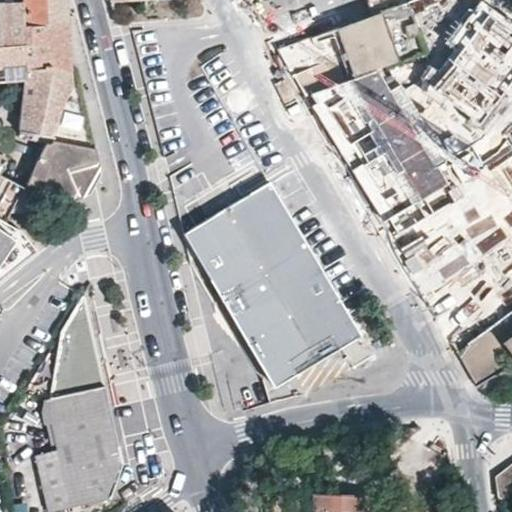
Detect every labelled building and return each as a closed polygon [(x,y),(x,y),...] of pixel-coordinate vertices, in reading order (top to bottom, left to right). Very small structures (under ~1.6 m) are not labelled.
[(339,30),(342,38),(351,63),(354,73),(396,58),(383,22),(395,17),(396,19),(405,16),(416,11),(413,0),(379,12),(379,15),(339,30)] [(511,87),(511,21),(483,0),(480,0),(449,41),(457,47),(417,99),(472,140),(511,87)] [(70,85),(67,21),(28,21),(27,4),(23,3),(1,4),(0,3),(0,81),(21,80),(19,132),(54,139),(79,144),(92,147),(95,148),(82,88),(70,85)] [(27,4),(28,21),(67,21),(67,12),(66,4),(27,4)] [(333,52),(326,31),(278,49),(279,50),(290,70),(313,59),(333,52)] [(336,59),(313,66),(294,76),(305,96),(345,82),(336,59)] [(447,183),(378,71),(312,96),(316,104),(313,106),(379,214),(407,198),(412,205),(447,183)] [(26,183),(66,201),(104,189),(95,148),(92,147),(79,144),(54,139),(47,141),(45,144),(26,183)] [(66,201),(26,183),(24,187),(0,175),(0,165),(2,162),(2,157),(1,156),(0,155),(0,219),(6,222),(27,215),(66,201)] [(511,205),(495,178),(416,225),(439,264),(424,273),(460,332),(511,301),(511,205)] [(184,233),(217,288),(232,314),(274,386),(360,334),(271,182),(225,208),(208,218),(202,208),(185,218),(191,229),(184,233)] [(0,275),(35,248),(21,231),(6,222),(0,219),(0,275)] [(50,399),(48,412),(56,450),(60,466),(67,497),(69,507),(82,503),(110,497),(121,464),(123,464),(101,371),(94,338),(83,293),(60,331),(49,397),(50,399)] [(493,327),(458,352),(481,392),(511,372),(511,360),(509,356),(493,327)] [(35,455),(37,463),(44,498),(47,511),(69,507),(67,497),(60,466),(56,450),(35,455)] [(343,463),(327,463),(327,484),(342,484),(343,463)] [(365,511),(366,496),(311,495),(311,511),(365,511)]
